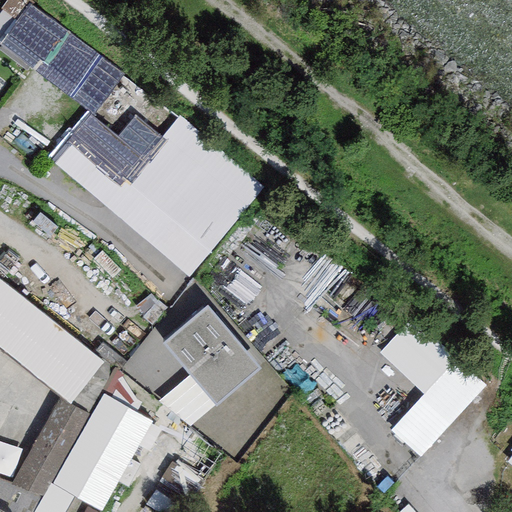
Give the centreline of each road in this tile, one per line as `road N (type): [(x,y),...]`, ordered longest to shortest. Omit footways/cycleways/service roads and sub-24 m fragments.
road 1 (track): [(70,0),(511,355)]
road 2 (unknown): [(0,157),(59,181),(181,270)]
